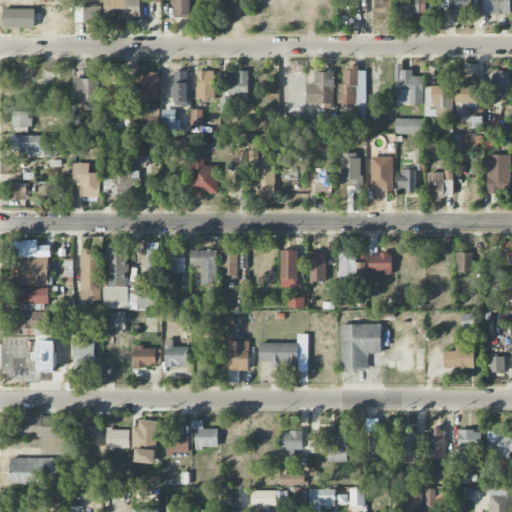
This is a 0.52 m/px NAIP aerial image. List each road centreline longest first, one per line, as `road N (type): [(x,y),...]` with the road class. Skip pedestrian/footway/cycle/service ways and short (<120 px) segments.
road 1 (residential): [(511,400),(0,400)]
road 2 (residential): [(511,45),(0,45)]
road 3 (residential): [(511,223),(0,223)]
